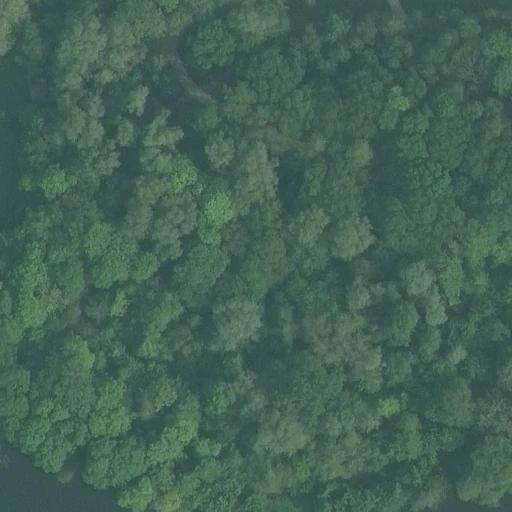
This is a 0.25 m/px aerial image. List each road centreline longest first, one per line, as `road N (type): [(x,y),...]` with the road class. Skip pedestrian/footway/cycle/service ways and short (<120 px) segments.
road 1 (unknown): [(0,362),(151,431),(200,438),(261,487),(295,490),(386,469),(511,426)]
road 2 (unknown): [(511,127),(447,82),(314,78),(250,36),(226,0)]
